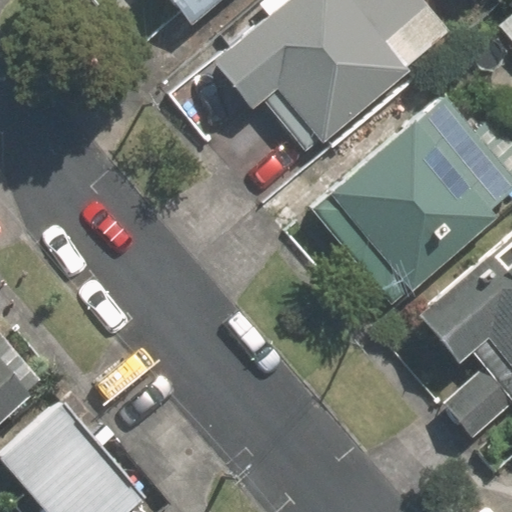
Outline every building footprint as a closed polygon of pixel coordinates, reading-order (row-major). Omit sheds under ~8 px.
[(209,0),(162,0),(182,23),(209,0)] [(448,28),(424,0),(272,0),(204,58),(244,106),(263,89),(309,144),(448,28)] [(511,200),(511,183),(435,93),(319,190),(404,291),(511,200)] [(511,223),(408,310),(450,360),(478,337),(511,376),(511,223)] [(0,417),(25,398),(0,367),(0,417)] [(125,511),(140,500),(58,400),(0,447),(0,461),(41,511),(125,511)]
